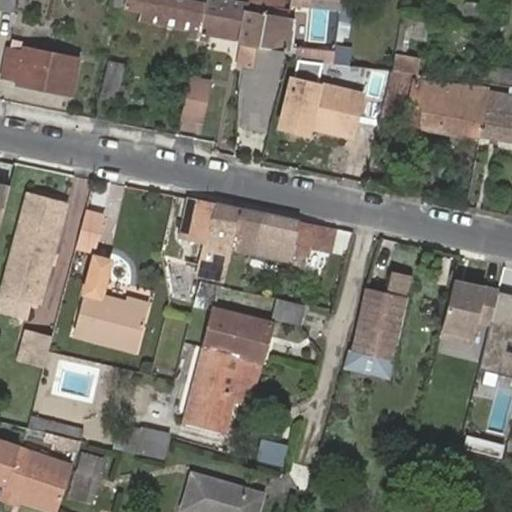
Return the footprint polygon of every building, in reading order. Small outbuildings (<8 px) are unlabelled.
[(0,0),(0,12),(10,14),(12,0),(0,0)] [(203,22),(207,3),(193,0),(124,0),(123,7),(144,11),(203,22)] [(272,0),(271,7),(280,8),(281,0),(272,0)] [(289,55),(292,18),(207,2),(207,3),(203,22),(201,32),(200,37),(205,39),(207,32),(241,39),(241,29),(249,30),(247,40),(243,69),(254,71),(259,45),(281,50),(283,50),(289,55)] [(203,22),(144,11),(143,20),(201,32),(203,22)] [(241,29),(241,39),(247,40),(249,30),(241,29)] [(239,87),(239,120),(264,125),(271,68),(279,69),(281,50),(259,45),(254,71),(243,69),(239,87)] [(16,86),(72,97),(79,60),(24,48),(23,53),(9,50),(4,77),(17,80),(16,86)] [(416,75),(430,77),(433,61),(401,56),(399,73),(416,75)] [(126,66),(109,62),(101,98),(118,102),(126,66)] [(469,82),(472,67),(443,63),(440,79),(469,82)] [(511,87),(511,71),(472,67),(469,82),(490,85),(502,86),(511,87)] [(307,73),(305,84),(345,93),(347,81),(307,73)] [(488,94),(488,92),(415,83),(416,75),(399,73),(392,73),(388,89),(397,91),(412,94),(408,116),(411,116),(411,123),(421,124),(420,127),(479,138),(488,94)] [(190,81),(181,117),(200,121),(208,85),(190,81)] [(345,93),(305,84),(289,81),(281,129),(306,135),(308,126),(351,134),(357,95),(345,93)] [(511,144),(511,98),(509,98),(500,96),(502,86),(490,85),(488,92),(488,94),(479,138),(511,144)] [(397,91),(388,89),(380,123),(391,125),(397,91)] [(0,231),(11,191),(0,188),(0,231)] [(47,260),(52,262),(66,208),(28,198),(2,295),(35,304),(47,260)] [(216,204),(198,201),(194,225),(183,223),(179,240),(208,246),(216,204)] [(216,204),(208,246),(253,255),(262,214),(216,204)] [(104,217),(86,213),(78,246),(95,251),(104,217)] [(262,214),(253,255),(290,262),(287,271),(301,273),(307,249),(313,225),(262,214)] [(338,230),(313,225),(307,249),(331,255),(338,230)] [(41,305),(52,262),(47,260),(35,304),(41,305)] [(180,288),(198,293),(204,269),(185,265),(180,288)] [(152,318),(104,305),(112,272),(96,268),(75,343),(139,361),(152,318)] [(412,274),(391,270),(387,291),(368,287),(350,350),(394,359),(412,274)] [(498,298),(455,287),(441,341),(471,349),(477,326),(490,329),(498,298)] [(511,301),(498,298),(490,329),(479,376),(511,384),(511,361),(505,360),(508,348),(511,349),(511,301)] [(305,306),(279,300),(273,322),(301,328),(305,306)] [(253,408),(265,364),(257,362),(264,336),(272,337),(276,326),(215,310),(187,423),(210,429),(212,419),(231,424),(235,405),(253,408)] [(45,372),(53,340),(28,332),(19,364),(45,372)] [(257,362),(265,364),(272,337),(264,336),(257,362)] [(394,359),(350,350),(345,368),(390,378),(394,359)] [(32,418),(29,430),(81,443),(84,430),(39,420),(32,418)] [(228,434),(231,424),(212,419),(210,429),(228,434)] [(137,456),(144,428),(131,424),(122,453),(137,456)] [(166,464),(171,436),(144,428),(137,456),(166,464)] [(25,502),(53,509),(61,511),(74,469),(0,446),(0,484),(6,487),(4,489),(27,496),(25,502)] [(83,457),(73,501),(91,505),(101,461),(83,457)] [(258,511),(263,498),(194,477),(183,511),(258,511)]
